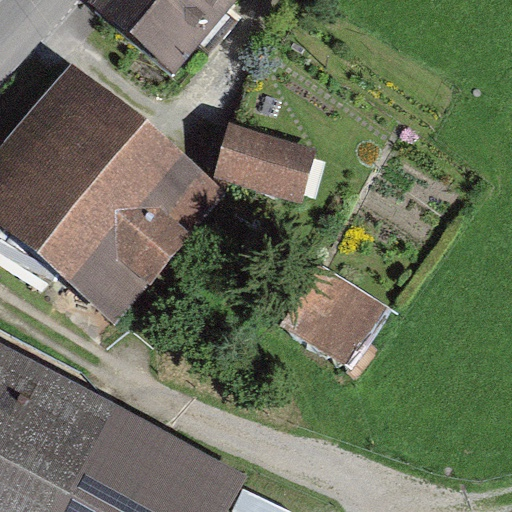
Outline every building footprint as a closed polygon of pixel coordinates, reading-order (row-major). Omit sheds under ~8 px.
[(186,86),(251,0),(115,0),(99,21),(186,86)] [(0,229),(116,324),(223,194),(74,72),(0,161),(0,229)] [(218,180),(309,203),(322,151),(231,127),(218,180)] [(350,373),(386,312),(313,270),(277,331),(350,373)] [(230,511),(246,483),(0,352),(0,511),(230,511)]
